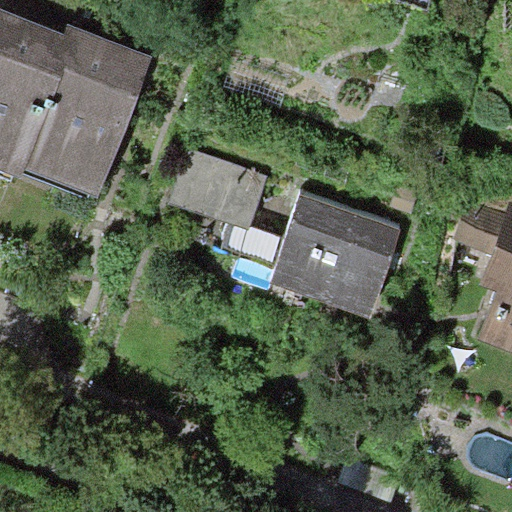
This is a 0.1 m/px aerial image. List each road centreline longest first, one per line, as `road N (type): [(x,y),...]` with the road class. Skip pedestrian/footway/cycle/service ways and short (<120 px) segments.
road 1 (residential): [(400,511),(0,343)]
road 2 (residential): [(142,511),(0,450)]
